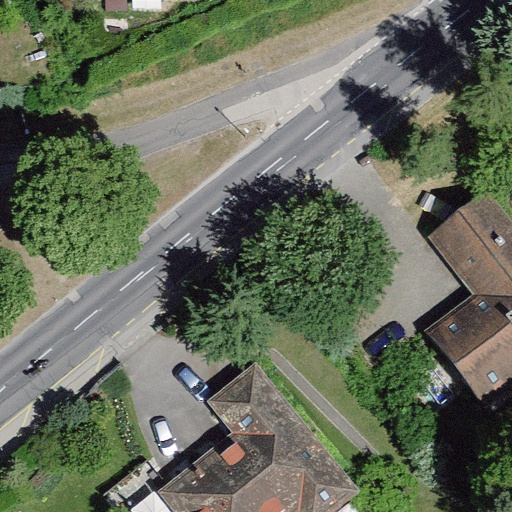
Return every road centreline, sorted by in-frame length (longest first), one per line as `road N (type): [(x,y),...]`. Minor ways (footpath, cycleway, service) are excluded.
road 1 (secondary): [(375,84),(0,389)]
road 2 (unclassified): [(375,84),(286,93),(56,163),(0,162)]
road 3 (secondary): [(484,0),(375,84)]
